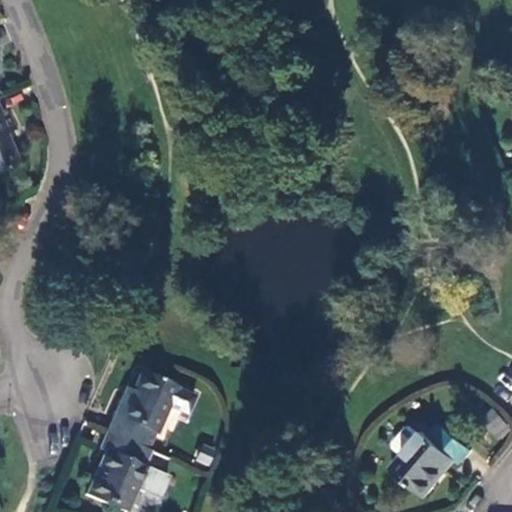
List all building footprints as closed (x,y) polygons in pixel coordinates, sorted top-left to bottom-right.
[(0,116),(0,115),(0,171),(18,164),(6,135),(16,130),(8,113),(0,116)] [(120,399),(106,432),(140,447),(147,432),(155,435),(176,388),(140,372),(131,390),(126,402),(120,399)] [(125,388),(120,399),(126,402),(131,390),(125,388)] [(492,412),(482,427),(499,439),(510,425),(492,412)] [(441,424),(428,437),(434,441),(446,429),(441,424)] [(426,497),(456,462),(461,464),(473,450),(446,428),(446,429),(434,441),(428,437),(424,433),(422,435),(413,428),(409,428),(396,444),(395,448),(405,455),(393,469),(426,497)] [(133,463),(140,447),(106,432),(98,450),(104,453),(86,496),(121,511),(124,511),(143,468),(133,463)]
